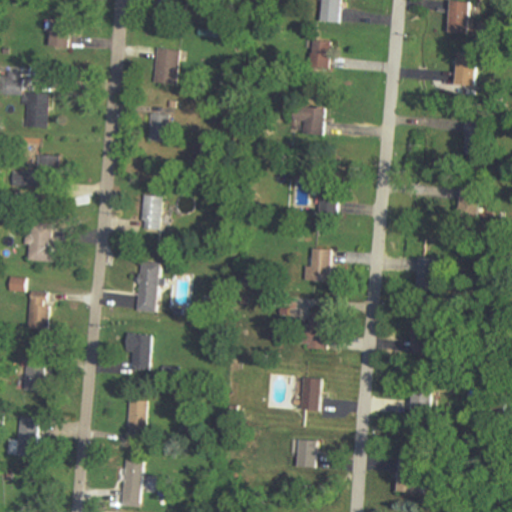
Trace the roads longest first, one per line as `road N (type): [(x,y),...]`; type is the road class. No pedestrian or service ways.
road 1 (residential): [(77,511),(122,0)]
road 2 (residential): [(356,511),(400,0)]
